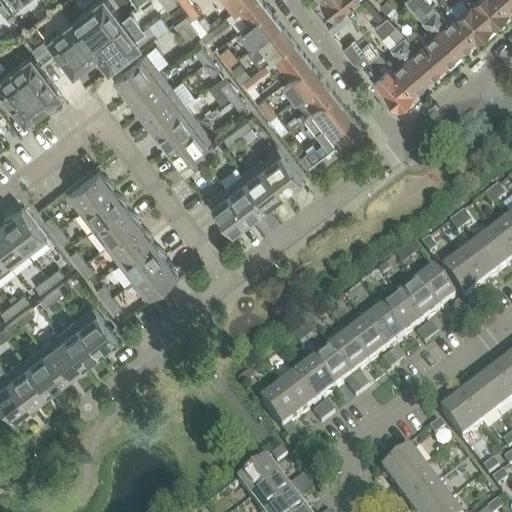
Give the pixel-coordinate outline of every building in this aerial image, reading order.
[(16,7),(11,0),(6,0),(4,2),(11,11),(16,7)] [(106,0),(100,0),(73,21),(86,38),(81,41),(86,48),(81,51),(88,61),(98,54),(91,44),(122,21),(106,0)] [(228,16),(249,0),(179,0),(189,11),(206,33),(209,31),(197,15),(201,12),(191,0),(227,0),(231,5),(224,11),(228,16)] [(240,30),(269,8),(262,0),(249,0),(228,16),(240,30)] [(320,0),(334,18),(357,0),(320,0)] [(378,10),(369,0),(367,0),(364,3),(374,14),(378,10)] [(445,66),(461,52),(417,0),(406,0),(406,1),(432,33),(434,31),(436,33),(425,42),(445,66)] [(437,10),(428,0),(417,0),(461,52),(476,39),(477,39),(478,39),(457,15),(446,23),(445,22),(446,21),(437,10)] [(478,39),(493,26),(471,0),(458,0),(451,7),(457,15),(478,39)] [(508,11),(509,11),(499,0),(471,0),(493,26),(509,13),(508,11)] [(511,7),(511,0),(499,0),(509,11),(511,7)] [(11,11),(4,2),(0,4),(0,9),(5,16),(11,11)] [(260,42),(282,24),(269,8),(240,30),(237,33),(251,48),(260,42)] [(206,33),(189,11),(183,16),(197,33),(199,32),(202,36),(203,36),(206,33)] [(10,24),(16,19),(11,12),(5,17),(10,24)] [(160,16),(151,24),(157,32),(156,33),(158,36),(169,28),(160,16)] [(183,16),(179,19),(174,23),(179,29),(187,40),(197,33),(183,16)] [(212,28),(223,20),(220,16),(209,24),(212,28)] [(406,20),(398,27),(397,27),(388,17),(381,22),(390,32),(398,42),(429,79),(445,66),(425,42),(406,20)] [(226,18),(223,20),(212,28),(209,31),(206,33),(203,36),(208,43),(231,25),(226,18)] [(73,21),(49,39),(74,72),(88,61),(81,51),(86,48),(81,41),(86,38),(73,21)] [(91,44),(98,54),(109,69),(156,33),(157,32),(151,24),(144,29),(146,31),(136,39),(122,21),(91,44)] [(383,39),(390,32),(381,22),(374,28),(383,39)] [(271,56),(293,39),(282,24),(260,42),(271,56)] [(284,73),(307,56),(293,39),(271,56),(273,58),(252,75),(250,73),(242,79),(255,96),(260,92),(254,84),(272,70),(272,69),(278,65),(284,73)] [(38,45),(45,55),(51,50),(43,41),(38,45)] [(414,92),(429,79),(398,42),(391,48),(396,53),(387,60),(392,66),(414,92)] [(38,45),(32,49),(39,59),(45,55),(38,45)] [(238,58),(229,45),(220,52),(230,64),(238,58)] [(206,64),(212,59),(202,46),(196,51),(206,64)] [(128,97),(161,72),(147,54),(115,79),(128,97)] [(13,70),(43,108),(61,94),(31,56),(13,70)] [(212,59),(206,64),(214,74),(220,70),(212,59)] [(415,93),(414,92),(392,66),(383,73),(372,60),(364,66),(398,107),(415,93)] [(241,79),(250,73),(241,62),(233,68),(241,79)] [(297,100),(324,79),(311,62),(289,79),(289,80),(284,84),(297,100)] [(13,70),(0,80),(0,101),(1,103),(8,98),(26,121),(43,108),(13,70)] [(141,114),(174,89),(161,72),(128,97),(141,114)] [(313,112),(336,94),(324,79),(297,100),(309,115),(304,118),(305,118),(313,112)] [(232,98),(238,93),(229,81),(222,86),(232,98)] [(154,131),(187,106),(174,89),(141,114),(154,131)] [(238,93),(232,98),(240,109),(247,104),(238,93)] [(308,165),(312,163),(338,142),(339,143),(361,126),(336,94),(313,112),(305,118),(324,143),(317,149),(315,146),(302,157),(308,165)] [(272,119),(278,114),(266,98),(260,103),(272,119)] [(167,148),(200,122),(187,106),(154,131),(167,148)] [(278,114),(272,119),(284,134),(290,129),(278,114)] [(236,130),(240,136),(253,126),(249,120),(236,130)] [(214,141),(214,140),(200,122),(167,148),(181,166),(214,141)] [(230,144),(240,136),(236,130),(226,138),(230,144)] [(201,156),(206,162),(219,153),(214,146),(201,156)] [(261,162),(286,194),(304,180),(279,148),(261,162)] [(195,170),(206,162),(201,156),(191,164),(195,170)] [(269,207),(286,194),(261,162),(244,175),(269,207)] [(80,212),(111,188),(99,172),(67,196),(80,212)] [(252,221),(269,207),(244,175),(227,188),(252,221)] [(492,192),(500,202),(506,197),(498,187),(492,192)] [(93,230),(124,206),(111,188),(80,212),(93,230)] [(234,235),(252,221),(227,188),(209,202),(234,235)] [(492,208),(500,202),(492,192),(485,197),(492,208)] [(106,247),(138,223),(124,206),(93,230),(106,247)] [(4,224),(28,256),(46,243),(22,210),(4,224)] [(457,218),(465,228),(472,223),(464,213),(457,218)] [(54,232),(60,227),(52,216),(46,221),(54,232)] [(458,234),(465,228),(457,218),(450,224),(458,234)] [(511,255),(511,219),(495,232),(511,255)] [(119,265),(151,241),(138,223),(106,247),(119,265)] [(0,254),(11,269),(28,256),(4,224),(0,226),(0,254)] [(54,232),(63,244),(69,239),(60,227),(54,232)] [(500,273),(511,263),(511,255),(495,232),(478,245),(500,273)] [(430,255),(437,250),(429,240),(422,245),(430,255)] [(132,282),(164,258),(151,241),(119,265),(132,282)] [(482,286),(500,273),(478,245),(461,258),(482,286)] [(406,251),(412,258),(419,253),(413,246),(406,251)] [(81,266),(87,261),(78,249),(72,254),(81,266)] [(0,277),(11,269),(0,254),(0,277)] [(146,300),(177,276),(164,258),(132,282),(146,300)] [(465,299),(482,286),(461,258),(444,271),(465,299)] [(87,261),(81,266),(89,278),(96,273),(87,261)] [(388,265),(381,270),(384,275),(391,270),(388,265)] [(46,279),(50,285),(64,275),(59,269),(46,279)] [(417,284),(438,312),(456,298),(435,270),(417,284)] [(41,292),(50,285),(46,279),(36,286),(41,292)] [(54,290),(59,296),(69,289),(65,282),(54,290)] [(421,324),(438,312),(417,284),(403,295),(396,287),(394,288),(400,296),(421,324)] [(107,302),(113,297),(104,285),(98,290),(107,302)] [(421,324),(400,296),(394,288),(390,291),(397,299),(383,309),(404,337),(421,324)] [(46,306),(59,296),(54,290),(41,300),(46,306)] [(11,305),(16,311),(30,300),(25,294),(11,305)] [(107,302),(115,313),(121,308),(113,297),(107,302)] [(452,308),(460,318),(466,313),(459,303),(452,308)] [(7,318),(16,311),(11,305),(2,312),(7,318)] [(77,320),(101,352),(119,339),(95,307),(77,320)] [(20,317),(24,323),(35,314),(31,308),(20,317)] [(387,351),(404,337),(383,309),(368,321),(362,313),(360,315),(365,323),(387,351)] [(387,351),(365,323),(360,315),(357,317),(362,325),(348,336),(369,364),(387,351)] [(12,332),(24,323),(20,317),(8,326),(12,332)] [(84,366),(101,352),(77,320),(60,334),(84,366)] [(310,324),(302,330),(309,339),(317,333),(311,325),(310,324)] [(425,329),(432,339),(438,335),(431,325),(425,329)] [(425,344),(432,339),(425,329),(418,335),(425,344)] [(67,378),(84,366),(60,334),(42,346),(67,378)] [(352,377),(369,364),(348,336),(331,349),(352,377)] [(49,391),(67,378),(42,346),(25,359),(49,391)] [(335,390),(352,377),(331,349),(314,362),(335,390)] [(390,356),(398,365),(404,361),(396,351),(390,356)] [(391,371),(398,365),(390,356),(383,361),(391,371)] [(32,404),(49,391),(25,359),(8,372),(32,404)] [(511,399),(511,364),(509,361),(492,374),(511,399)] [(317,404),(335,390),(314,362),(296,376),(317,404)] [(32,404),(8,372),(1,364),(0,364),(0,398),(14,418),(32,404)] [(255,376),(252,372),(251,371),(239,380),(240,381),(243,386),(255,376)] [(498,413),(511,403),(511,399),(492,374),(477,386),(498,413)] [(300,417),(317,404),(296,376),(279,389),(300,417)] [(356,382),(363,392),(369,387),(362,378),(356,382)] [(356,397),(363,392),(356,382),(349,388),(356,397)] [(480,427),(498,413),(477,386),(459,399),(480,427)] [(283,430),(300,417),(279,389),(261,402),(283,430)] [(462,441),(480,427),(459,399),(441,413),(462,441)] [(321,409),(328,418),(335,413),(327,404),(321,409)] [(322,423),(328,418),(321,409),(314,414),(322,423)] [(440,422),(430,429),(435,436),(445,429),(440,422)] [(293,445),(300,440),(292,430),(286,435),(293,445)] [(278,463),(287,456),(282,449),(272,457),(278,463)] [(397,490),(425,468),(411,450),(383,471),(397,490)] [(251,500),(279,479),(266,461),(238,482),(251,500)] [(489,475),(499,468),(494,461),(484,469),(489,475)] [(410,507),(438,485),(425,468),(397,490),(410,507)] [(508,480),(503,473),(493,480),(498,487),(508,480)] [(299,491),(308,484),(304,478),(294,485),(299,491)] [(260,511),(270,511),(292,496),(279,479),(251,500),(260,511)] [(304,498),(314,491),(308,484),(299,491),(304,498)] [(413,511),(437,511),(450,502),(438,485),(410,507),(413,511)] [(304,511),(292,496),(270,511),(304,511)] [(457,511),(450,502),(437,511),(457,511)] [(498,502),(488,510),(489,511),(499,511),(503,509),(498,502)] [(406,511),(400,503),(390,511),(406,511)]
